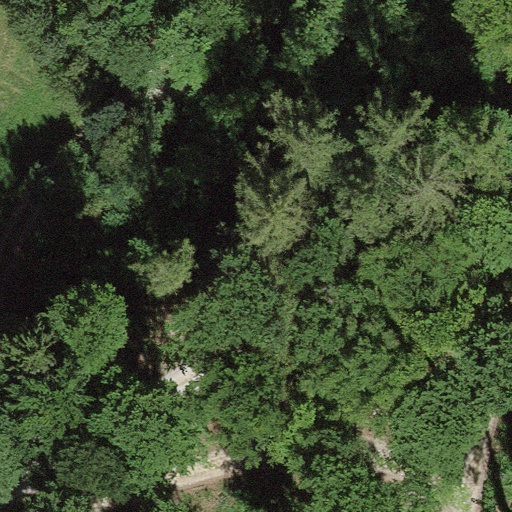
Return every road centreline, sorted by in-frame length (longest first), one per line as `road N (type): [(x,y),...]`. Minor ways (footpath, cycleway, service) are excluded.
road 1 (track): [(511,191),(11,511)]
road 2 (track): [(463,511),(480,425),(511,360)]
